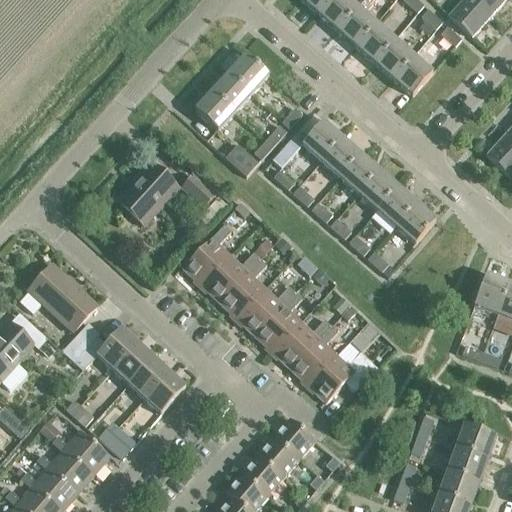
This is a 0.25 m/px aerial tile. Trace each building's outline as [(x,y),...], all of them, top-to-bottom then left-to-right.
[(316,17),(330,0),(297,0),(316,17)] [(335,34),(355,10),(343,0),(330,0),(316,17),(335,34)] [(405,0),(402,4),(417,17),(424,9),(414,0),(405,0)] [(471,42),(492,19),(471,0),(465,0),(448,20),(471,42)] [(471,0),(492,19),(508,0),(471,0)] [(353,50),(374,27),(355,10),(335,34),(353,50)] [(420,21),(435,34),(442,25),(428,12),(420,21)] [(372,67),(393,44),(374,27),(353,50),(372,67)] [(439,37),(454,51),(461,43),(447,30),(439,37)] [(391,83),(411,60),(393,44),(372,67),(391,83)] [(228,77),(250,96),(267,78),(245,58),(228,77)] [(411,60),(391,83),(410,100),(430,77),(411,60)] [(233,115),(250,96),(228,77),(211,95),(233,115)] [(216,134),(233,115),(211,95),(194,114),(216,134)] [(281,127),(288,133),(302,119),(295,112),(281,127)] [(319,165),(339,142),(320,125),(307,140),(299,133),(271,164),(279,171),(300,148),(319,165)] [(265,144),(272,151),(286,136),(278,129),(265,144)] [(509,180),(511,177),(511,141),(506,136),(486,159),(509,180)] [(337,181),(358,158),(339,142),(319,165),(337,181)] [(260,164),(272,151),(265,144),(253,158),(260,164)] [(224,161),(244,180),(256,167),(236,148),(224,161)] [(356,198),(376,175),(358,158),(337,181),(356,198)] [(116,205),(142,229),(176,191),(150,168),(116,205)] [(273,182),(287,195),(294,186),(280,174),(273,182)] [(302,174),(296,182),(313,196),(312,197),(330,211),(337,201),(302,174)] [(375,215),(395,191),(376,175),(356,198),(375,215)] [(182,191),(203,210),(212,199),(191,181),(182,191)] [(291,199),(306,211),(313,203),(298,191),(291,199)] [(393,231),(414,208),(395,191),(375,215),(393,231)] [(339,206),(331,215),(347,228),(355,219),(339,206)] [(310,215),(324,227),(331,220),(317,207),(310,215)] [(414,208),(393,231),(412,248),(433,225),(414,208)] [(358,221),(349,231),(366,246),(375,237),(358,221)] [(329,231),(343,244),(350,236),(335,223),(329,231)] [(200,290),(228,259),(217,249),(230,235),(223,229),(181,273),(200,290)] [(377,238),(368,248),(388,266),(397,256),(377,238)] [(347,247),(362,260),(369,252),(354,239),(347,247)] [(264,244),(253,256),(259,261),(270,249),(264,244)] [(366,264),(381,276),(387,269),(373,256),(366,264)] [(228,259),(200,290),(217,307),(258,263),(252,257),(240,270),(228,259)] [(235,323),(264,292),(253,282),(265,269),(258,263),(217,307),(235,323)] [(27,295),(72,336),(96,310),(50,269),(27,295)] [(495,317),(507,287),(483,278),(472,309),(495,317)] [(511,323),(511,288),(507,287),(495,317),(511,323)] [(253,340),(294,296),(287,290),(275,303),(264,292),(235,323),(253,340)] [(271,356),(299,326),(288,315),(301,302),(294,296),(253,340),(271,356)] [(288,373),(330,329),(323,323),(311,336),(299,326),(271,356),(288,373)] [(0,383),(32,349),(7,326),(0,333),(0,383)] [(306,390),(335,359),(324,348),(336,335),(330,329),(288,373),(306,390)] [(96,341),(72,367),(82,375),(96,359),(112,374),(136,347),(119,332),(105,348),(96,341)] [(465,345),(502,360),(507,348),(470,333),(465,345)] [(127,388),(152,362),(136,347),(112,374),(127,388)] [(477,367),(481,356),(464,349),(460,360),(464,362),(477,367)] [(335,359),(306,390),(325,407),(344,386),(353,395),(375,372),(359,356),(346,369),(335,359)] [(481,356),(477,367),(496,374),(500,363),(481,356)] [(143,403),(168,376),(152,362),(127,388),(143,403)] [(168,376),(143,403),(160,418),(184,391),(168,376)] [(70,420),(79,409),(73,404),(64,414),(70,420)] [(79,409),(70,420),(83,431),(92,421),(79,409)] [(415,439),(426,443),(432,425),(422,421),(415,439)] [(272,442),(298,464),(313,445),(288,423),(272,442)] [(38,434),(50,445),(59,435),(47,424),(38,434)] [(111,438),(114,434),(108,429),(97,442),(103,447),(111,438)] [(454,453),(486,465),(495,441),(463,429),(454,453)] [(111,438),(103,447),(122,463),(132,451),(114,434),(111,438)] [(62,454),(92,479),(108,461),(79,435),(66,449),(56,440),(50,447),(60,456),(62,454)] [(420,460),(426,443),(415,439),(409,456),(420,460)] [(282,482),(298,464),(272,442),(257,460),(282,482)] [(477,488),(486,465),(454,453),(445,477),(477,488)] [(77,498),(92,479),(62,454),(60,456),(51,467),(41,459),(35,466),(45,474),(47,472),(77,498)] [(266,500),(282,482),(257,460),(241,478),(266,500)] [(323,470),(330,476),(338,467),(332,461),(323,470)] [(398,486),(409,490),(415,471),(405,467),(398,486)] [(47,472),(45,474),(35,486),(18,471),(14,476),(21,482),(19,484),(29,493),(31,490),(56,511),(64,511),(77,498),(47,472)] [(468,511),(477,488),(445,477),(437,500),(468,511)] [(256,511),(266,500),(241,478),(225,497),(230,502),(231,501),(243,511),(256,511)] [(308,488),(315,494),(323,485),(316,479),(308,488)] [(402,507),(409,490),(398,486),(391,503),(402,507)] [(19,511),(56,511),(31,490),(29,493),(19,504),(4,491),(0,495),(0,499),(13,511),(15,508),(19,511)] [(292,507),(298,511),(299,511),(307,503),(300,497),(292,507)] [(468,511),(437,500),(432,511),(468,511)] [(243,511),(231,501),(230,502),(221,511),(243,511)]
